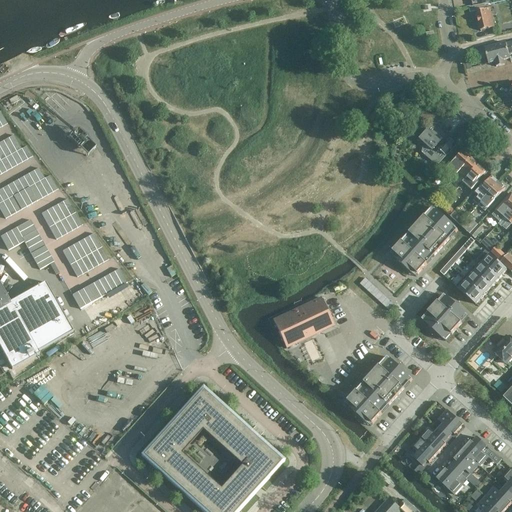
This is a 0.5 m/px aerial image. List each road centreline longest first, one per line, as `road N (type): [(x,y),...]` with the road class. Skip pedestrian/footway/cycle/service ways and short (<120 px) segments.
road 1 (tertiary): [(77,78),(102,99),(228,339),(331,448)]
road 2 (tertiary): [(228,0),(110,36),(88,50),(77,78)]
road 3 (residential): [(438,81),(361,79),(348,67),(334,0)]
